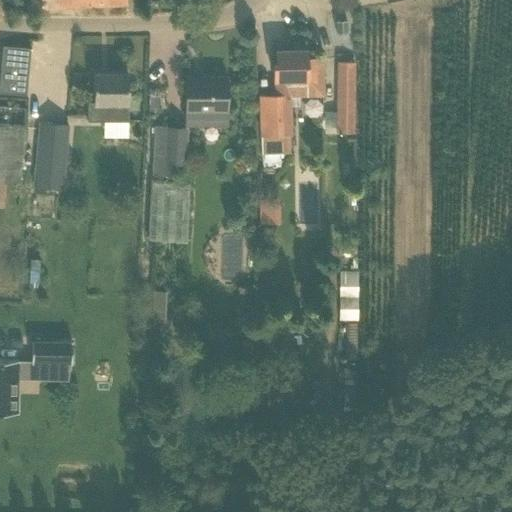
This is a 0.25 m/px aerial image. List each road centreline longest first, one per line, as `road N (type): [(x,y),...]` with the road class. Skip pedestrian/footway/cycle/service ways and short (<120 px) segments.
road 1 (unclassified): [(0,32),(15,25),(195,24),(256,0)]
road 2 (track): [(253,3),(382,2)]
